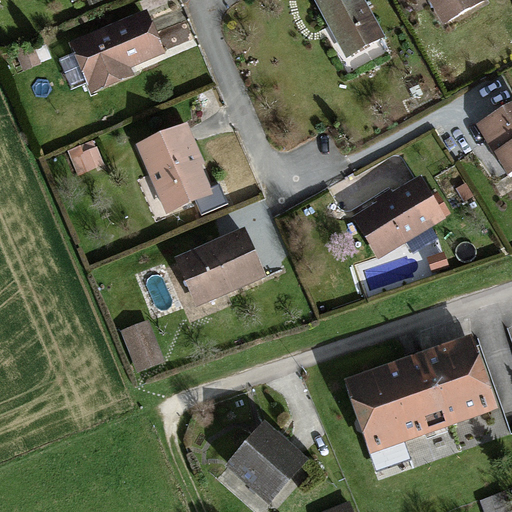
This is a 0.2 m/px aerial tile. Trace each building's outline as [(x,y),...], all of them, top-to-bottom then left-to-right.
[(381,36),(361,0),(325,0),(318,4),(347,56),(381,36)] [(431,0),(445,23),(483,1),(482,0),(431,0)] [(125,67),(160,52),(144,16),(74,46),(93,90),(116,80),(112,72),(125,67)] [(39,63),(31,44),(16,50),(24,70),(39,63)] [(116,80),(129,75),(125,67),(112,72),(116,80)] [(511,170),(511,106),(483,123),(511,171),(511,170)] [(202,161),(187,126),(181,128),(196,163),(202,161)] [(209,193),(196,163),(181,128),(140,146),(167,211),(209,193)] [(101,165),(92,141),(80,146),(89,170),(101,165)] [(385,252),(441,218),(419,181),(363,216),(385,252)] [(379,255),(385,252),(363,216),(357,219),(379,255)] [(261,275),(243,233),(179,261),(197,302),(261,275)] [(160,362),(145,324),(125,331),(140,370),(160,362)] [(464,343),(343,382),(364,446),(485,407),(464,343)] [(252,431),(225,468),(261,495),(288,458),(252,431)] [(506,511),(501,495),(478,502),(481,511),(506,511)]
